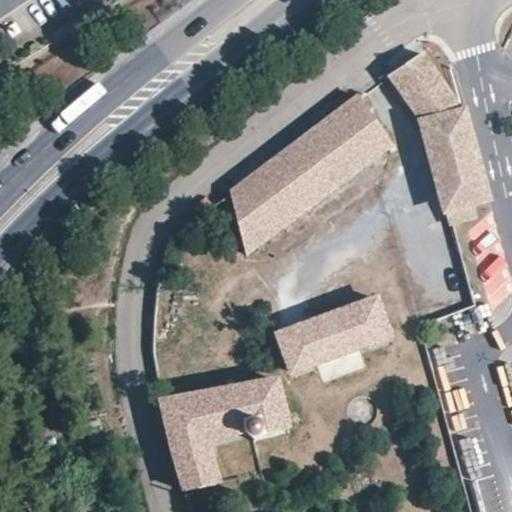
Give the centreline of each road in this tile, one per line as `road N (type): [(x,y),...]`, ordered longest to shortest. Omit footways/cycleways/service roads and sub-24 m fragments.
road 1 (residential): [(444,0),(382,31),(175,199),(153,231),(135,313),(135,365),(173,511)]
road 2 (secondary): [(0,254),(52,195),(287,0)]
road 3 (secondary): [(226,0),(0,195)]
